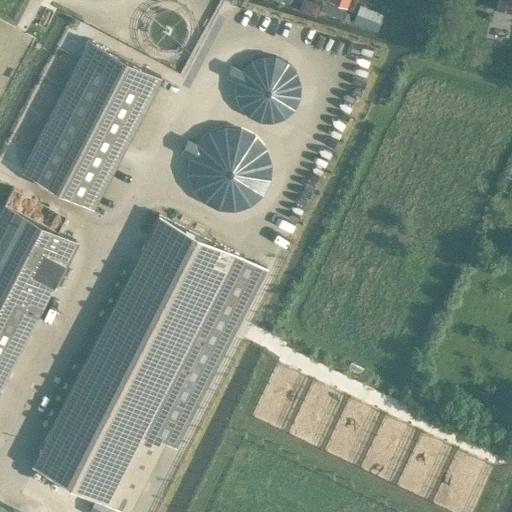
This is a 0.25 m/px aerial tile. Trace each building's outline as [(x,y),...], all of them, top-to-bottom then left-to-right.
[(325,1),(321,10),(344,19),(347,13),(348,11),(325,1)] [(360,4),(353,22),(378,31),(384,14),(360,4)] [(95,207),(163,77),(92,39),(24,170),(95,207)] [(309,98),(292,41),(233,58),(249,115),(309,98)] [(276,166),(276,165),(275,160),(273,151),(269,143),(265,137),(259,132),(253,128),(245,125),(236,124),(229,124),(221,126),(215,128),(206,134),(200,140),(196,148),(193,155),(192,165),(193,172),(195,180),(198,188),(203,194),(210,200),(216,203),(224,206),(232,207),(239,207),(246,206),(253,203),(262,197),(267,191),(272,183),(275,175),(276,166)] [(7,201),(0,214),(0,386),(78,238),(7,201)] [(33,464),(128,511),(129,511),(166,441),(176,446),(267,268),(160,214),(33,464)] [(306,511),(314,498),(274,478),(257,511),(306,511)] [(97,497),(89,511),(120,511),(122,510),(97,497)] [(0,511),(20,511),(0,501),(0,511)]
